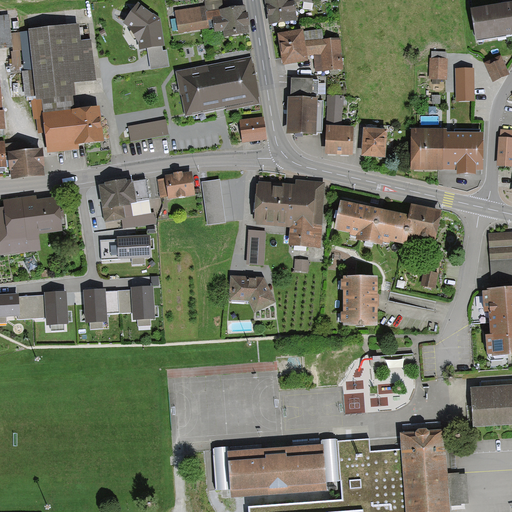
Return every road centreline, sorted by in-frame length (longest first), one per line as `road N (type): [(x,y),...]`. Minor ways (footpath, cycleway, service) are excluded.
road 1 (residential): [(284,157),(163,163),(0,186)]
road 2 (tertiary): [(481,207),(284,157)]
road 3 (residential): [(481,207),(448,334),(444,383)]
road 4 (tertiary): [(253,0),(284,157)]
road 5 (residential): [(481,207),(495,115),(511,82)]
